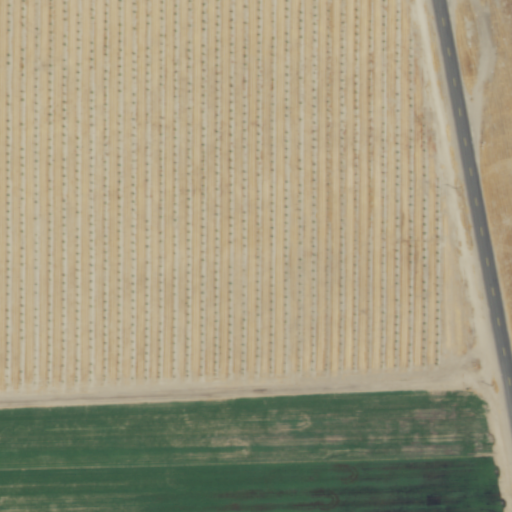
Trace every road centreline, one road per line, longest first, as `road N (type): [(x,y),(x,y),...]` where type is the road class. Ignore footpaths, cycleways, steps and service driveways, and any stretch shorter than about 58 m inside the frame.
road 1 (track): [(0,408),(506,387)]
road 2 (secondary): [(435,0),(511,419)]
